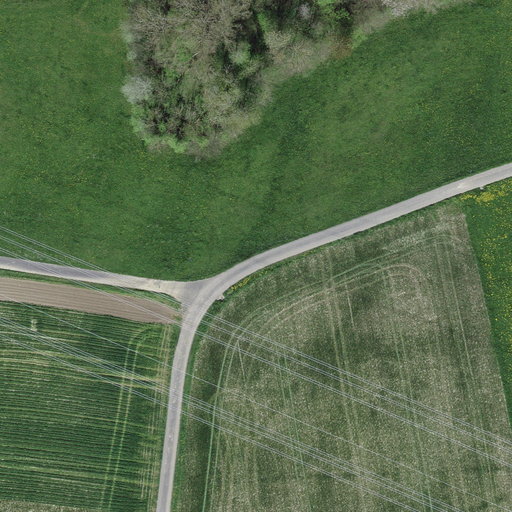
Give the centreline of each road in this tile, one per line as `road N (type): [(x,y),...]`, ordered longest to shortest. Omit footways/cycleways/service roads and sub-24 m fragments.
road 1 (residential): [(161,511),(179,362),(199,295),(230,276),(511,169)]
road 2 (track): [(199,295),(0,261)]
